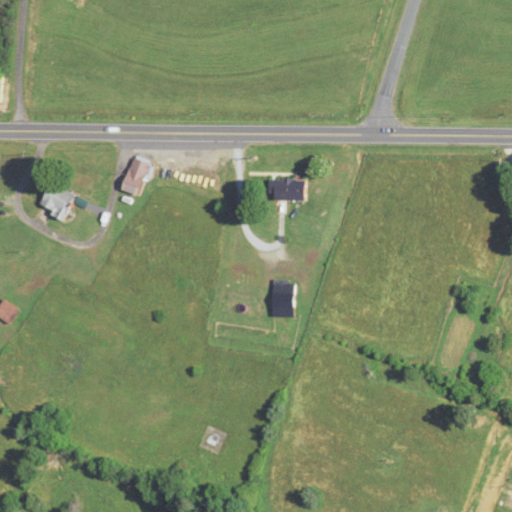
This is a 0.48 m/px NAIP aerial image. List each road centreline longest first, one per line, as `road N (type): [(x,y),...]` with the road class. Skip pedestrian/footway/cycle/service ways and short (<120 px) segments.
road 1 (primary): [(0,129),(511,135)]
road 2 (residential): [(375,134),(412,0)]
